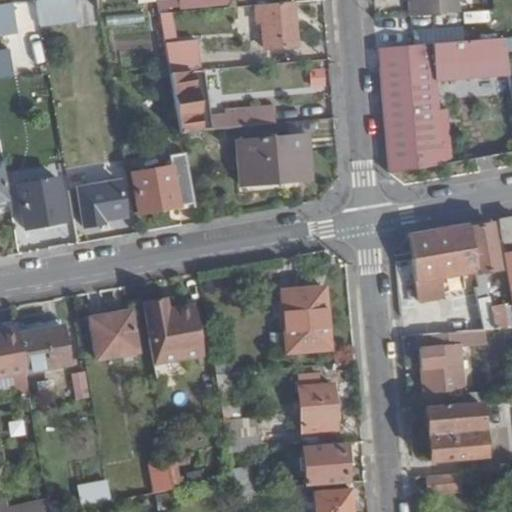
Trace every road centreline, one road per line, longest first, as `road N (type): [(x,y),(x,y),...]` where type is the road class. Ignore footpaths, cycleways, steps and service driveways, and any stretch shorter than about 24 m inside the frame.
road 1 (residential): [(0,283),(364,218)]
road 2 (residential): [(364,218),(388,511)]
road 3 (residential): [(346,0),(364,218)]
road 4 (residential): [(364,218),(511,191)]
